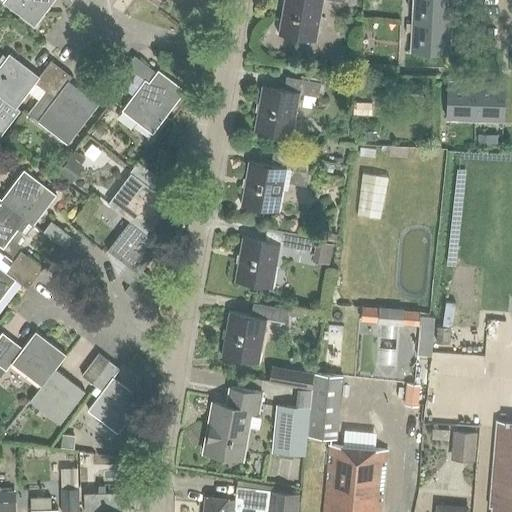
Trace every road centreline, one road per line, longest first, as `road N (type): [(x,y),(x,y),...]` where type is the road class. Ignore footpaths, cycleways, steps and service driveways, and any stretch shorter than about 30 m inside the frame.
road 1 (unclassified): [(175,361),(229,62)]
road 2 (residential): [(229,62),(94,11),(68,48)]
road 3 (unclassified): [(157,511),(175,361)]
road 4 (residential): [(175,361),(78,287)]
